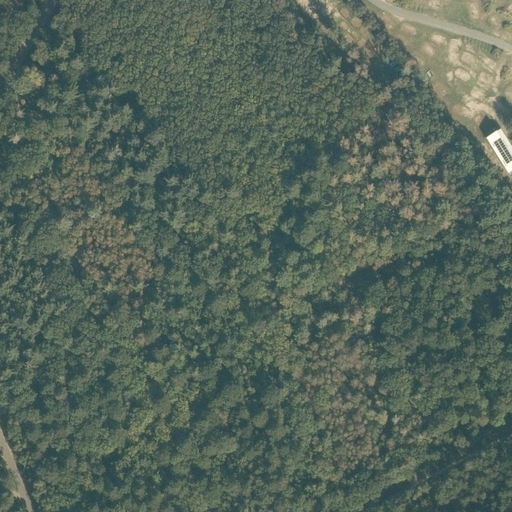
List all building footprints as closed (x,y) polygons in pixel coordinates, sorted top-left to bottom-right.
[(452,50),(449,61),(461,64),(464,53),(452,50)] [(422,61),(422,52),(410,51),(410,61),(422,61)] [(430,91),(441,87),(437,76),(425,81),(430,91)] [(452,111),(456,121),(467,118),(463,107),(452,111)] [(511,170),(511,151),(504,138),(502,139),(498,132),(486,140),(507,174),(511,170)]
